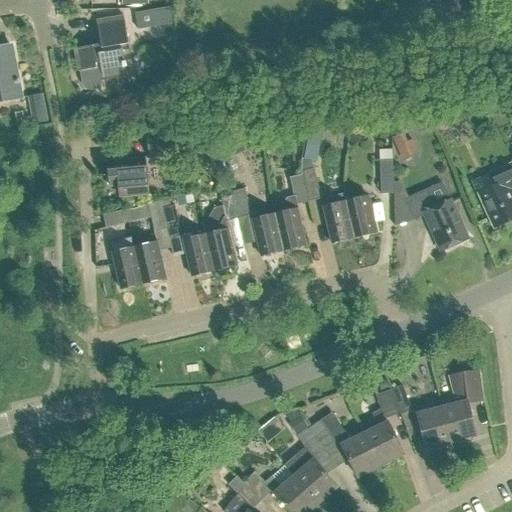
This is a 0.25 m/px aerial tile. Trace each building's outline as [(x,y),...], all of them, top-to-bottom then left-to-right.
[(399,0),(400,22),(463,22),(463,0),(399,0)] [(152,10),(135,13),(137,30),(155,27),(152,10)] [(127,76),(123,51),(129,50),(123,16),(97,21),(101,45),(74,50),(77,72),(80,72),(82,84),(84,87),(86,89),(89,91),(93,91),(101,89),(100,81),(127,76)] [(460,39),(490,37),(489,28),(459,30),(460,39)] [(0,102),(22,99),(12,46),(0,48),(0,102)] [(48,122),(43,95),(27,98),(32,125),(48,122)] [(122,138),(134,136),(130,117),(118,119),(122,138)] [(231,146),(241,141),(234,127),(224,132),(231,146)] [(150,159),(181,156),(179,130),(148,133),(150,159)] [(408,142),(404,133),(393,137),(403,161),(418,154),(412,140),(408,142)] [(211,154),(220,153),(218,135),(209,136),(211,154)] [(379,161),(392,160),(392,151),(379,152),(379,161)] [(148,195),(145,159),(108,163),(110,186),(120,185),(121,197),(148,195)] [(394,194),(393,183),(392,161),(380,162),(381,194),(394,194)] [(511,163),(488,175),(472,182),(478,194),(493,228),(511,219),(511,163)] [(303,177),(309,203),(322,200),(314,169),(302,172),(303,177)] [(297,206),(309,203),(303,177),(291,180),(297,206)] [(408,198),(404,200),(413,221),(424,216),(441,252),(468,239),(450,200),(443,182),(426,189),(408,198)] [(233,196),(238,218),(251,216),(245,189),(232,192),(233,196)] [(226,221),(238,218),(233,196),(221,199),(223,206),(214,208),(203,226),(205,235),(213,269),(222,267),(222,269),(237,266),(226,221)] [(346,203),(354,236),(362,234),(362,236),(377,233),(368,197),(354,200),(354,201),(346,203)] [(162,209),(166,228),(169,239),(182,236),(175,207),(172,208),(170,201),(161,203),(162,209)] [(287,207),(274,210),(275,216),(283,249),(287,248),(291,247),(291,249),(306,245),(297,210),(295,201),(289,203),(287,207)] [(155,231),(166,228),(162,209),(161,203),(149,206),(155,231)] [(345,238),(354,236),(346,203),(338,205),(337,204),(323,208),(331,243),(346,240),(345,238)] [(106,228),(128,223),(125,210),(103,216),(106,228)] [(324,253),(322,213),(312,213),(313,232),(308,232),(309,253),(324,253)] [(274,251),(283,249),(275,216),(267,218),(266,217),(252,220),(260,256),(275,253),(274,251)] [(205,271),(213,269),(205,235),(183,241),(191,276),(206,273),(205,271)] [(114,241),(109,242),(120,289),(143,284),(135,248),(132,237),(128,238),(114,241)] [(135,248),(143,284),(166,278),(157,243),(135,248)] [(449,377),(456,404),(442,408),(451,443),(476,436),(467,402),(471,397),(482,396),(480,383),(479,371),(467,372),(449,377)] [(381,392),(389,389),(386,382),(378,385),(381,392)] [(392,390),(400,413),(411,409),(403,386),(392,390)] [(386,419),(400,413),(392,390),(376,396),(381,410),(372,414),(378,427),(364,434),(380,466),(403,455),(386,419)] [(426,449),(451,443),(442,408),(417,415),(426,449)] [(324,448),(310,427),(310,428),(299,410),(288,417),(291,422),(289,424),(305,448),(296,456),(285,466),(294,477),(293,477),(317,504),(337,487),(311,457),(324,448)] [(320,421),(310,427),(324,448),(334,442),(341,446),(357,478),(380,466),(364,434),(350,441),(332,413),(320,421)] [(307,511),(317,504),(293,477),(282,487),(272,476),(265,483),(255,472),(244,484),(261,501),(271,491),(289,511),(307,511)] [(250,511),(261,501),(244,484),(236,477),(228,485),(237,494),(223,511),(250,511)]
